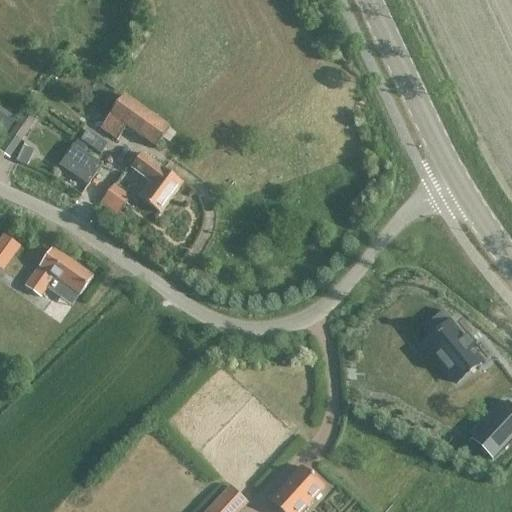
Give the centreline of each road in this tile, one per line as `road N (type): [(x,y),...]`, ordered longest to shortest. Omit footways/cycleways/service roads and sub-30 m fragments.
road 1 (unclassified): [(0,193),(89,234),(202,320),(246,333),(289,328),(329,307),(409,208),(456,182)]
road 2 (tertiary): [(456,182),(366,0)]
